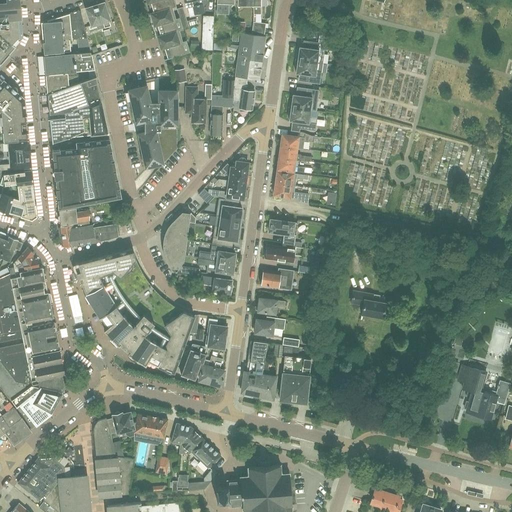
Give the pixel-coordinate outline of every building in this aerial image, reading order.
[(0,0),(0,21),(21,20),(21,18),(22,18),(20,0),(0,0)] [(169,7),(166,0),(147,0),(148,2),(150,1),(154,12),(169,7)] [(174,0),(166,0),(169,7),(176,30),(183,53),(190,51),(186,39),(183,28),(189,27),(187,21),(183,7),(183,6),(177,8),(179,17),(176,18),(172,7),(176,6),(174,0)] [(193,5),(194,13),(195,15),(199,14),(199,12),(196,0),(184,0),(186,6),(193,5)] [(196,0),(199,12),(199,14),(205,13),(203,5),(205,4),(205,3),(204,3),(203,0),(196,0)] [(110,25),(109,19),(110,19),(104,2),(95,5),(98,16),(96,16),(98,23),(100,23),(101,28),(110,25)] [(98,23),(96,16),(98,16),(95,5),(86,8),(91,24),(88,25),(90,31),(101,28),(100,23),(98,23)] [(169,7),(154,12),(151,12),(154,25),(157,24),(160,34),(176,30),(169,7)] [(87,38),(80,10),(77,10),(41,22),(44,54),(71,51),(69,39),(77,39),(78,52),(90,50),(87,37),(87,38)] [(202,48),(212,49),(213,15),(203,15),(202,48)] [(196,18),(187,21),(189,27),(198,24),(196,18)] [(0,32),(12,43),(17,38),(23,37),(21,20),(0,21),(0,32)] [(264,35),(265,23),(253,22),(251,33),(264,35)] [(165,59),(183,53),(176,30),(160,34),(158,35),(165,59)] [(1,62),(9,53),(15,46),(12,43),(0,32),(0,63),(1,62)] [(259,79),(266,36),(242,32),(235,76),(248,78),(259,79)] [(325,49),(336,51),(324,32),(322,32),(320,43),(312,42),(311,47),(309,48),(300,47),(299,51),(298,51),(295,59),(317,62),(322,63),(324,55),(325,49)] [(199,41),(191,40),(190,49),(198,49),(199,41)] [(73,72),(78,71),(92,70),(94,70),(95,70),(91,55),(90,52),(45,56),(46,75),(73,72)] [(322,72),(321,72),(322,63),(317,62),(295,59),(295,60),(295,69),(297,69),(296,73),(306,74),(307,76),(306,82),(320,84),(322,72)] [(175,83),(187,81),(185,68),(173,70),(175,83)] [(79,82),(78,71),(73,72),(46,75),(48,93),(79,82)] [(53,113),(73,111),(73,109),(101,98),(96,76),(79,82),(48,93),(49,97),(50,113),(53,112),(53,113)] [(252,109),(254,91),(243,90),(244,87),(246,87),(248,78),(235,76),(234,85),(235,85),(234,87),(233,93),(233,94),(234,94),(233,100),(240,101),(239,107),(252,109)] [(225,79),(224,96),(232,96),(234,80),(233,80),(227,79),(225,79)] [(0,142),(2,142),(29,139),(26,112),(25,112),(24,99),(4,81),(0,85),(0,142)] [(150,101),(146,85),(129,89),(136,122),(144,120),(144,126),(144,131),(138,133),(145,165),(163,162),(156,130),(161,130),(160,123),(177,123),(177,90),(159,90),(159,101),(150,101)] [(204,121),(205,98),(197,98),(197,87),(187,87),(186,110),(192,111),(192,121),(196,121),(197,123),(202,123),(203,121),(204,121)] [(291,98),(289,107),(310,110),(316,111),(317,103),(319,90),(306,88),(305,94),(303,96),(293,94),(292,98),(291,98)] [(71,137),(108,133),(101,98),(73,109),(73,111),(53,113),(53,118),(51,118),(52,143),(53,143),(53,142),(71,137)] [(221,134),(222,114),(221,114),(221,106),(211,106),(210,134),(221,134)] [(315,131),(316,124),(310,123),(311,119),(309,117),(310,110),(289,107),(288,116),(290,116),(289,120),(299,122),(301,124),(300,129),(315,131)] [(314,141),(314,136),(312,136),(302,132),(299,132),(298,137),(282,135),(281,138),(281,139),(280,140),(280,144),(281,145),(280,146),(296,148),(303,149),(304,140),(314,141)] [(0,170),(0,171),(3,170),(2,173),(3,173),(4,173),(10,172),(9,170),(31,168),(30,154),(31,154),(30,144),(29,144),(29,139),(2,142),(0,142),(0,170)] [(110,142),(109,139),(92,141),(76,142),(77,148),(60,150),(60,149),(52,150),(57,197),(58,197),(59,209),(121,197),(119,187),(120,187),(118,180),(115,168),(116,168),(114,161),(111,149),(112,149),(110,141),(110,142)] [(311,162),(311,157),(301,155),(301,154),(295,154),(296,148),(280,146),(279,157),(295,159),(311,162)] [(278,165),(277,169),(293,171),(304,172),(305,167),(294,166),(295,159),(279,157),(279,158),(279,159),(278,160),(277,164),(278,165)] [(228,186),(244,188),(245,184),(246,184),(247,177),(245,177),(248,162),(246,162),(246,160),(245,159),(244,158),(243,158),(242,158),(241,158),(240,158),(240,159),(239,159),(239,161),(237,161),(236,167),(231,167),(227,163),(220,171),(223,174),(229,175),(228,181),(219,179),(217,180),(214,183),(214,184),(228,186)] [(1,193),(0,194),(0,209),(14,214),(31,219),(37,215),(37,214),(35,203),(32,185),(33,185),(33,182),(31,170),(10,172),(4,173),(5,183),(17,182),(17,184),(18,184),(19,198),(1,193)] [(276,182),(275,182),(291,185),(295,185),(296,178),(308,180),(308,175),(293,173),(277,171),(276,175),(275,176),(275,180),(276,182)] [(274,189),(274,194),(290,197),(300,199),(300,201),(308,203),(309,192),(301,191),(301,193),(294,192),(295,185),(291,185),(275,182),(275,183),(274,184),(273,188),(274,189)] [(244,191),(244,188),(228,186),(227,192),(208,190),(207,195),(219,197),(223,198),(226,198),(226,196),(243,199),(243,197),(245,197),(246,192),(244,191)] [(223,198),(219,197),(216,215),(221,216),(240,219),(242,220),(243,212),(241,212),(242,207),(235,206),(236,200),(226,199),(226,198),(223,198)] [(76,213),(75,207),(58,211),(60,225),(77,222),(77,224),(89,222),(89,220),(88,211),(76,213)] [(190,212),(186,209),(169,225),(166,232),(163,244),(164,252),(169,263),(176,272),(185,259),(190,212)] [(239,230),(239,229),(240,219),(221,216),(216,215),(214,226),(219,226),(219,227),(239,230)] [(293,245),(294,241),(296,223),(270,219),(269,224),(268,225),(267,230),(268,231),(284,233),(282,243),(293,245)] [(89,225),(89,222),(77,224),(78,227),(73,228),(73,225),(60,226),(64,247),(108,240),(118,236),(116,224),(93,227),(92,225),(89,225)] [(212,243),(220,245),(229,246),(230,240),(237,241),(238,237),(239,237),(240,229),(239,229),(239,230),(219,227),(219,226),(214,226),(212,243)] [(5,237),(6,236),(0,233),(0,234),(0,267),(4,259),(9,261),(14,248),(19,249),(21,243),(17,241),(17,240),(9,236),(8,238),(5,237)] [(381,253),(383,244),(365,241),(363,250),(381,253)] [(265,256),(265,257),(281,260),(281,259),(289,260),(290,253),(294,253),(295,245),(293,245),(282,243),(282,247),(266,245),(266,249),(265,250),(264,255),(265,256)] [(199,258),(234,263),(234,261),(236,260),(236,255),(235,253),(231,252),(232,247),(229,246),(220,245),(219,250),(218,250),(218,255),(212,254),(212,252),(200,251),(199,258)] [(32,260),(30,257),(34,253),(27,248),(18,258),(13,263),(14,267),(13,268),(14,272),(10,273),(7,267),(0,270),(0,311),(17,308),(20,323),(52,317),(42,266),(38,267),(38,265),(39,264),(38,261),(37,261),(37,259),(32,260)] [(119,343),(121,344),(131,332),(137,337),(127,349),(128,351),(145,363),(146,361),(147,360),(158,365),(174,372),(190,328),(194,316),(192,315),(183,311),(182,311),(174,305),(169,302),(162,296),(155,290),(151,284),(146,278),(142,272),(138,263),(135,257),(133,251),(132,248),(81,262),(75,264),(77,272),(81,282),(86,293),(85,293),(89,298),(92,305),(100,316),(107,326),(104,329),(119,344),(119,343)] [(323,275),(325,268),(327,259),(313,257),(311,267),(310,273),(323,275)] [(215,271),(232,274),(232,273),(234,273),(235,268),(233,266),(234,263),(199,258),(198,263),(216,266),(215,271)] [(261,284),(261,285),(291,288),(293,270),(278,268),(278,272),(263,270),(262,278),(261,279),(260,282),(261,284)] [(230,293),(230,290),(232,289),(232,285),(231,284),(232,280),(202,275),(201,283),(213,285),(212,290),(213,290),(212,294),(220,295),(220,291),(230,293)] [(382,317),(385,302),(378,301),(379,295),(353,290),(350,302),(362,305),(361,313),(382,317)] [(283,308),(284,305),(284,300),(259,297),(258,303),(257,303),(256,310),(257,310),(274,313),(275,306),(283,308)] [(0,326),(20,323),(17,308),(0,311),(0,326)] [(266,320),(256,319),(255,325),(254,325),(253,331),(255,331),(254,332),(271,334),(272,327),(283,328),(284,318),(266,316),(266,320)] [(226,337),(227,326),(216,325),(217,320),(209,319),(207,335),(226,337)] [(0,342),(16,339),(19,336),(17,328),(20,323),(0,326),(0,342)] [(26,344),(57,338),(53,323),(26,328),(24,331),(26,342),(26,344)] [(315,333),(316,325),(307,323),(306,331),(315,333)] [(455,335),(453,344),(461,346),(463,337),(464,333),(456,331),(455,335)] [(225,348),(226,337),(207,335),(206,346),(225,348)] [(298,347),(299,339),(283,337),(282,344),(293,346),(298,347)] [(29,360),(60,354),(57,338),(26,344),(29,360)] [(258,395),(264,357),(266,342),(253,340),(248,372),(243,371),(241,388),(243,392),(258,395)] [(29,360),(26,344),(26,342),(0,347),(0,358),(1,363),(12,378),(13,380),(15,381),(16,381),(17,382),(18,382),(31,385),(63,392),(66,386),(60,354),(29,360)] [(207,352),(209,347),(192,343),(190,350),(181,375),(195,379),(201,362),(203,362),(205,354),(204,354),(205,351),(207,352)] [(282,353),(283,345),(275,344),(274,352),(282,353)] [(292,400),(297,356),(283,355),(279,399),(292,400)] [(209,383),(216,357),(211,356),(209,366),(203,364),(198,378),(200,381),(209,383)] [(306,402),(310,357),(297,356),(292,400),(306,402)] [(219,386),(222,383),(224,370),(219,369),(222,359),(216,357),(209,383),(219,386)] [(272,398),(273,395),(275,375),(267,374),(269,358),(264,357),(258,395),(272,398)] [(9,403),(20,394),(31,385),(18,382),(17,382),(16,381),(15,381),(13,380),(12,378),(1,363),(0,361),(0,391),(9,403)] [(496,392),(482,388),(487,372),(462,365),(457,381),(464,382),(462,389),(472,391),(466,412),(491,419),(497,398),(506,400),(510,383),(499,380),(496,392)] [(51,413),(63,392),(31,385),(20,394),(51,413)] [(13,444),(15,444),(30,432),(29,431),(30,430),(9,403),(0,391),(0,427),(6,434),(13,444)] [(36,427),(49,417),(52,414),(51,413),(20,394),(9,403),(30,430),(35,426),(36,427)] [(135,427),(136,421),(132,422),(129,412),(122,414),(121,412),(120,413),(120,412),(119,412),(118,412),(117,412),(116,412),(115,412),(115,413),(114,414),(113,414),(114,418),(107,420),(110,433),(117,432),(125,430),(126,435),(129,437),(135,435),(134,432),(135,427)] [(163,438),(168,419),(138,413),(136,421),(135,427),(134,432),(163,438)] [(129,494),(133,458),(116,456),(114,449),(113,444),(112,443),(107,420),(106,418),(100,419),(99,419),(98,420),(97,421),(96,422),(94,425),(94,426),(93,430),(93,434),(95,459),(99,459),(103,496),(129,494)] [(180,445),(191,427),(176,423),(171,443),(180,445)] [(189,454),(189,453),(203,439),(191,427),(180,445),(179,453),(189,454)] [(206,453),(204,451),(209,445),(203,439),(189,453),(189,454),(191,452),(200,460),(206,453)] [(119,441),(112,443),(113,444),(114,449),(121,448),(119,441)] [(207,467),(220,455),(209,445),(204,451),(206,453),(200,460),(207,467)] [(59,458),(65,461),(68,455),(62,452),(59,458)] [(166,474),(169,457),(158,455),(155,472),(166,474)] [(41,460),(39,458),(18,483),(39,500),(42,497),(44,499),(58,481),(58,477),(64,477),(64,467),(55,460),(41,460)] [(291,511),(291,507),(292,507),(289,471),(288,471),(288,474),(282,475),(282,473),(280,473),(280,466),(282,466),(282,465),(272,466),(271,464),(256,465),(256,467),(246,468),(247,469),(249,469),(249,475),(248,475),(248,477),(241,477),(241,475),(240,475),(240,480),(228,481),(228,480),(227,480),(227,487),(216,488),(217,501),(224,501),(224,504),(229,503),(229,508),(230,508),(230,507),(242,506),(242,510),(243,510),(243,511),(291,511)] [(204,481),(210,481),(217,472),(212,468),(203,478),(204,481)] [(90,511),(89,496),(87,475),(86,475),(67,476),(64,477),(58,477),(58,481),(44,499),(43,500),(44,501),(39,507),(44,511),(45,511),(50,506),(57,511),(90,511)] [(179,489),(188,489),(189,476),(180,476),(180,479),(179,479),(179,489)] [(393,511),(398,511),(401,503),(402,499),(399,498),(399,496),(374,489),(370,503),(380,506),(379,508),(393,511)] [(141,506),(140,502),(107,505),(107,511),(178,511),(178,502),(141,506)] [(439,511),(440,509),(431,506),(431,505),(431,504),(430,503),(429,502),(428,502),(427,502),(426,502),(425,503),(425,504),(424,504),(422,504),(419,511),(439,511)]
